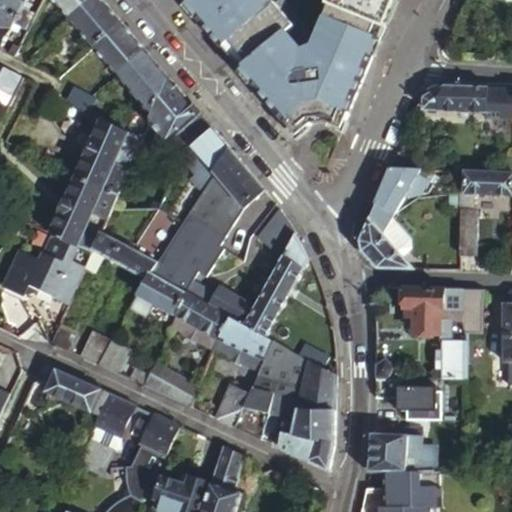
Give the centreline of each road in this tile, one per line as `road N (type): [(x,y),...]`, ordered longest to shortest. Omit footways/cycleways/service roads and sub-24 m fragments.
road 1 (residential): [(0,337),(344,494)]
road 2 (tertiary): [(331,238),(132,0)]
road 3 (tertiary): [(344,494),(360,369),(349,281)]
road 4 (residential): [(406,69),(331,238)]
road 5 (residential): [(511,282),(349,281)]
